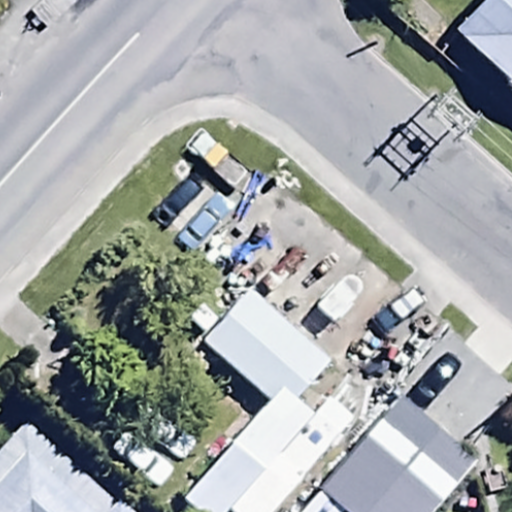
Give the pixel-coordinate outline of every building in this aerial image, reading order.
[(511,0),(479,0),(445,37),(511,98),(511,0)] [(242,301),(199,351),(280,422),(324,371),(242,301)] [(328,471),(373,408),(333,380),(288,443),(328,471)] [(324,511),(434,511),(469,470),(391,405),(312,502),(324,511)] [(0,447),(0,511),(114,511),(18,427),(0,447)]
